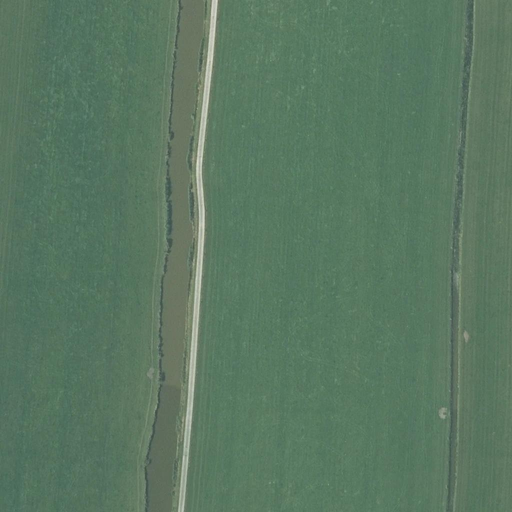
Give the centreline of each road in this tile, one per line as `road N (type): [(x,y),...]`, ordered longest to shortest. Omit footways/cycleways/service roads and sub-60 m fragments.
road 1 (track): [(215,0),(182,511)]
road 2 (track): [(511,388),(495,511)]
